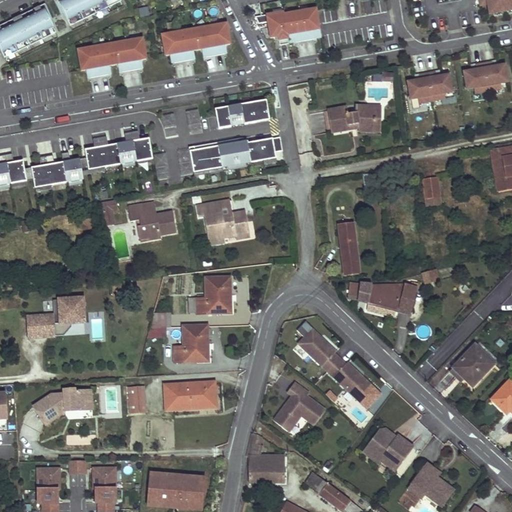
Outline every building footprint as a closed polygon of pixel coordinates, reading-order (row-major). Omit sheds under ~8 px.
[(70,25),(122,0),(121,0),(62,0),(59,2),(70,25)] [(511,0),(479,0),(480,6),(488,4),(489,11),(490,11),(491,14),(494,14),(493,11),(502,9),(502,12),(508,11),(508,9),(511,8),(511,0)] [(23,19),(45,9),(48,8),(46,3),(21,15),(23,19)] [(0,47),(5,57),(56,32),(45,9),(23,19),(21,15),(13,19),(15,23),(0,30),(0,47)] [(140,19),(148,18),(147,9),(139,9),(140,19)] [(284,12),(256,17),(260,24),(268,22),(270,30),(271,38),(279,37),(280,45),(289,44),(288,35),(295,34),(297,42),(315,39),(313,31),(320,29),(318,9),(284,15),(284,12)] [(0,30),(15,23),(13,19),(0,25),(0,30)] [(228,24),(163,35),(166,56),(171,55),(174,55),(175,63),(193,60),(192,51),(195,51),(203,50),(206,49),(207,58),(225,55),(224,46),(227,45),(231,45),(228,24)] [(313,31),(315,39),(322,38),(320,29),(313,31)] [(288,35),(289,44),(297,42),(295,34),(288,35)] [(147,59),(143,39),(78,50),(82,71),(87,70),(90,69),(91,78),(109,75),(107,66),(110,66),(118,64),(121,64),(123,73),(141,69),(139,61),(142,60),(147,59)] [(505,65),(497,66),(492,67),(491,62),(475,64),(476,70),(471,71),(463,72),(466,89),(474,88),(474,93),(501,88),(500,83),(507,82),(505,65)] [(448,75),(440,76),(436,77),(435,72),(419,74),(420,80),(415,80),(407,82),(410,99),(418,98),(418,103),(445,98),(444,93),(451,92),(448,75)] [(392,74),(381,73),(380,81),(392,82),(392,74)] [(268,100),(217,109),(220,129),(271,120),(268,100)] [(347,108),(328,111),(332,133),(351,129),(351,125),(358,124),(359,128),(359,131),(382,131),(382,120),(374,120),(374,107),(356,106),(356,113),(349,114),(347,108)] [(382,107),(374,107),(374,120),(382,120),(382,107)] [(199,110),(187,111),(188,134),(201,133),(199,110)] [(164,129),(180,125),(178,114),(161,118),(164,129)] [(87,159),(89,172),(90,171),(105,169),(123,165),(136,163),(153,160),(150,140),(140,141),(139,133),(125,135),(126,144),(109,147),(107,139),(93,141),(95,149),(86,151),(87,159)] [(190,149),(194,174),(252,164),(265,161),(277,159),(276,153),(284,152),(281,138),(249,144),(248,142),(241,143),(196,151),(196,148),(190,149)] [(240,140),(196,148),(196,151),(241,143),(240,140)] [(511,147),(491,151),(498,191),(511,188),(511,147)] [(32,169),(34,181),(36,190),(51,187),(70,184),(83,181),(84,181),(83,173),(81,161),(71,162),(70,154),(62,155),(64,164),(55,165),(54,157),(40,159),(42,168),(32,169)] [(0,187),(11,185),(28,182),(26,170),(24,162),(15,163),(13,155),(0,157),(0,161),(1,166),(0,166),(0,187)] [(174,181),(170,156),(154,159),(158,183),(174,181)] [(87,159),(81,161),(83,173),(89,172),(87,159)] [(252,164),(194,174),(195,178),(252,167),(252,164)] [(32,169),(26,170),(28,182),(34,181),(32,169)] [(365,191),(376,191),(376,175),(365,175),(365,191)] [(437,179),(424,180),(426,199),(440,197),(437,179)] [(106,191),(97,192),(98,200),(107,198),(106,191)] [(440,197),(426,199),(427,207),(441,205),(440,197)] [(101,204),(103,211),(112,209),(117,208),(116,201),(101,204)] [(229,202),(218,203),(220,217),(231,215),(229,202)] [(218,203),(198,207),(199,218),(205,217),(210,245),(224,243),(223,239),(229,238),(249,235),(245,213),(231,215),(220,217),(218,203)] [(154,204),(143,205),(144,213),(148,213),(149,216),(156,215),(154,204)] [(143,205),(129,208),(131,222),(141,220),(142,227),(139,228),(142,240),(148,239),(148,241),(161,239),(161,235),(176,232),(173,212),(156,215),(149,216),(148,213),(144,213),(143,205)] [(103,211),(106,227),(114,225),(112,209),(103,211)] [(354,223),(339,225),(342,254),(339,255),(339,258),(342,258),(344,271),(341,272),(342,275),(345,274),(345,275),(360,273),(354,223)] [(436,270),(423,274),(426,284),(438,280),(436,270)] [(230,278),(206,279),(206,299),(197,300),(197,313),(197,315),(219,314),(219,312),(231,312),(230,278)] [(124,281),(110,284),(111,293),(126,291),(124,281)] [(361,283),(350,281),(348,294),(358,296),(358,301),(370,304),(395,310),(411,315),(418,283),(412,281),(410,285),(404,284),(372,285),(372,284),(361,283)] [(84,322),(83,298),(69,299),(69,301),(65,301),(65,299),(53,300),(54,315),(28,317),(29,337),(43,337),(43,333),(55,332),(55,330),(61,323),(71,323),(84,322)] [(197,300),(189,300),(190,313),(197,313),(197,300)] [(395,310),(370,304),(368,310),(393,316),(395,310)] [(170,314),(154,314),(150,329),(170,328),(170,314)] [(103,340),(103,320),(86,321),(86,330),(90,330),(90,340),(103,340)] [(71,327),(71,323),(61,323),(55,330),(55,332),(56,336),(64,335),(71,327)] [(207,327),(183,328),(184,348),(175,348),(175,362),(197,362),(197,360),(208,360),(207,327)] [(357,401),(371,386),(363,379),(362,381),(357,377),(359,375),(347,364),(346,365),(334,355),(336,353),(324,342),(322,344),(318,340),(320,338),(312,331),(298,346),(357,401)] [(495,363),(476,345),(457,365),(469,376),(466,379),(474,386),(495,363)] [(469,376),(457,365),(451,372),(462,382),(466,379),(469,376)] [(511,383),(510,381),(493,399),(507,413),(511,408),(511,383)] [(215,383),(165,386),(166,411),(201,408),(200,404),(216,404),(215,383)] [(314,427),(326,411),(306,397),(308,394),(294,383),(287,393),(292,398),(293,402),(290,407),(287,405),(274,422),(282,429),(287,422),(294,428),(302,418),(314,427)] [(144,387),(129,388),(130,413),(146,412),(144,387)] [(50,395),(32,407),(45,426),(65,412),(69,412),(69,410),(72,410),(72,412),(83,411),(83,403),(92,402),(91,390),(75,391),(75,389),(63,390),(63,394),(50,395)] [(92,402),(83,403),(83,411),(92,410),(92,402)] [(289,434),(294,428),(287,422),(282,429),(289,434)] [(413,448),(398,437),(397,439),(396,441),(391,437),(392,435),(386,431),(380,432),(370,445),(371,450),(382,458),(380,461),(381,461),(394,472),(413,448)] [(257,436),(252,435),(247,457),(249,458),(249,483),(285,483),(285,457),(253,457),(257,436)] [(382,458),(371,450),(370,445),(364,454),(378,465),(381,461),(380,461),(382,458)] [(85,461),(70,461),(70,474),(85,474),(85,461)] [(427,463),(424,468),(438,478),(441,474),(427,463)] [(98,503),(114,503),(115,503),(115,468),(97,468),(98,490),(96,490),(96,503),(98,503)] [(438,478),(424,468),(410,486),(425,497),(441,509),(455,491),(438,478)] [(59,469),(37,469),(37,504),(42,504),(58,503),(58,490),(60,490),(59,469)] [(176,509),(196,511),(199,478),(150,473),(148,502),(157,502),(157,507),(167,508),(168,505),(176,506),(176,509)] [(327,484),(312,473),(304,483),(343,511),(362,511),(363,511),(349,501),(348,502),(326,486),(327,484)] [(201,511),(204,478),(199,478),(196,511),(201,511)] [(410,486),(407,490),(422,501),(425,497),(410,486)] [(308,511),(309,511),(288,499),(280,511),(308,511)] [(42,511),(57,511),(58,503),(42,504),(42,511)] [(98,503),(98,511),(113,511),(114,503),(98,503)]
